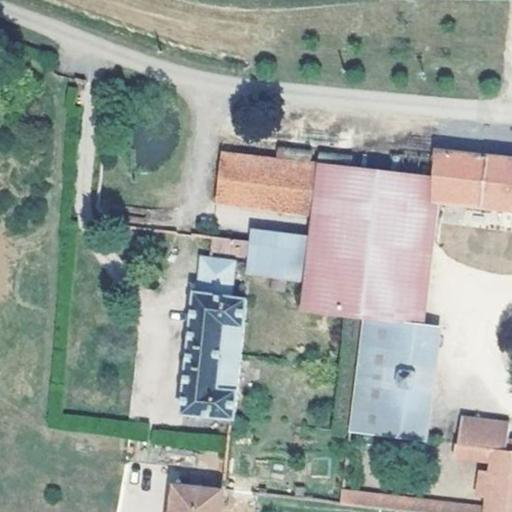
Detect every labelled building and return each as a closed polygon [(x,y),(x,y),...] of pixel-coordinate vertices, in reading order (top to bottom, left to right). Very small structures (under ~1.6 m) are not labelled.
[(409,28),(407,39),(417,41),(419,31),(409,28)] [(511,152),(420,141),(419,169),(417,195),(511,207),(511,152)] [(205,147),(201,192),(234,195),(238,151),(205,147)] [(302,203),(307,158),(238,151),(234,195),(302,203)] [(302,203),(298,235),(293,278),(290,304),(346,310),(397,317),(392,364),(419,366),(424,314),(405,312),(417,195),(419,169),(307,158),(302,203)] [(233,268),(293,278),(298,235),(239,226),(238,235),(233,268)] [(233,268),(238,235),(197,230),(195,251),(218,253),(216,266),(233,268)] [(218,253),(195,251),(186,249),(177,318),(168,407),(212,411),(218,411),(231,291),(214,289),(216,266),(218,253)] [(417,385),(419,366),(392,364),(385,364),(384,382),(388,382),(417,385)] [(168,407),(161,481),(206,485),(212,411),(168,407)] [(468,511),(511,511),(511,502),(511,430),(493,429),(494,413),(447,409),(442,442),(474,444),(473,459),(473,465),(464,465),(462,490),(470,491),(469,504),(468,511)] [(411,438),(413,416),(384,412),(366,410),(364,433),(411,438)] [(474,444),(442,442),(438,441),(437,455),(473,459),(474,444)] [(203,511),(206,485),(161,481),(157,511),(203,511)] [(325,488),(324,498),(445,511),(468,511),(469,504),(325,488)]
